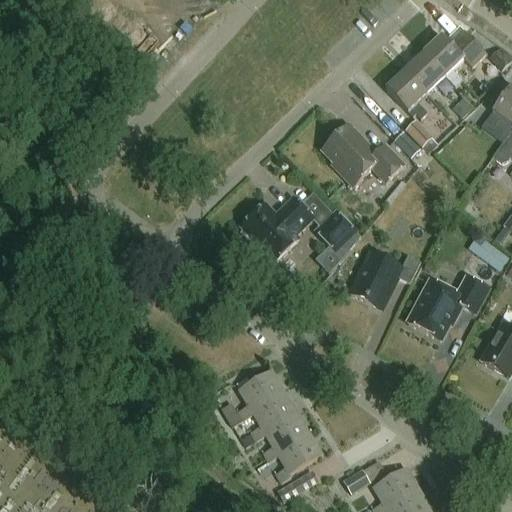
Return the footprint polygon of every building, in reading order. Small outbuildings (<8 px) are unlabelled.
[(466,85),(455,74),(468,62),(476,71),(490,57),(468,34),(454,47),(446,39),(427,57),(449,80),(460,91),(466,85)] [(511,65),(511,62),(501,51),(489,63),(501,76),(511,65)] [(431,98),(449,80),(427,57),(409,75),(430,97),(431,98)] [(386,93),(413,122),(416,119),(421,124),(428,118),(418,108),(430,97),(409,75),(407,73),(386,93)] [(511,131),(511,89),(492,116),(493,117),(486,126),(494,132),(501,123),(511,131)] [(462,122),(473,111),(463,102),(453,112),(462,122)] [(419,124),(408,134),(425,152),(436,141),(419,124)] [(380,159),(352,130),(323,158),(335,170),(334,172),(355,194),(373,176),(389,192),(409,172),(389,151),(380,159)] [(407,135),(398,144),(415,162),(424,153),(407,135)] [(511,164),(511,139),(497,161),(506,167),(511,166),(511,164)] [(354,222),(375,220),(373,198),(352,200),(354,222)] [(260,244),(280,265),(301,245),(299,242),(319,223),(300,203),(288,214),(289,216),(283,221),(272,210),(249,232),(252,236),(250,238),(258,246),(260,244)] [(357,237),(336,215),(315,236),(335,257),(357,237)] [(509,262),(482,242),(473,255),(499,274),(509,262)] [(376,258),(356,299),(386,314),(402,282),(415,289),(426,267),(413,261),(406,274),(376,258)] [(480,318),(494,294),(471,282),(462,300),(436,285),(413,328),(445,345),(457,322),(461,324),(467,312),(480,318)] [(277,306),(296,314),(300,304),(288,299),(289,297),(282,295),(277,306)] [(511,329),(508,328),(486,366),(511,381),(511,329)] [(275,375),(242,394),(251,410),(242,415),(247,424),(257,418),(255,416),(288,396),(275,375)] [(264,431),(255,436),(260,445),(270,440),(268,437),(301,417),(288,396),(255,416),(257,418),(264,431)] [(232,407),(221,414),(232,431),(242,425),(232,407)] [(277,452),(268,457),(273,466),(282,460),(281,458),(314,438),(301,417),(268,437),(270,440),(277,452)] [(289,472),(281,478),(286,487),(296,481),(294,479),(326,459),(314,438),(281,458),(282,460),(289,472)] [(411,472),(377,492),(387,508),(380,511),(392,511),(423,493),(411,472)] [(284,507),(320,485),(313,474),(277,496),(284,507)] [(364,474),(346,484),(354,498),(372,487),(364,474)] [(392,511),(434,511),(423,493),(392,511)]
